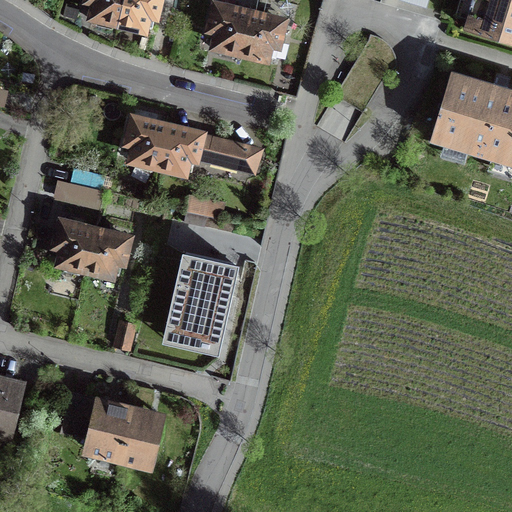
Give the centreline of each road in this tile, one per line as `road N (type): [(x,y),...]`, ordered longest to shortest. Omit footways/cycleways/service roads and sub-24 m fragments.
road 1 (residential): [(277,232),(359,149),(410,70),(415,33),(335,5)]
road 2 (residential): [(277,232),(242,402),(193,511)]
road 3 (residential): [(0,307),(58,57)]
road 4 (residential): [(335,5),(277,232)]
road 5 (residential): [(0,336),(214,392)]
road 6 (residential): [(263,110),(58,57)]
